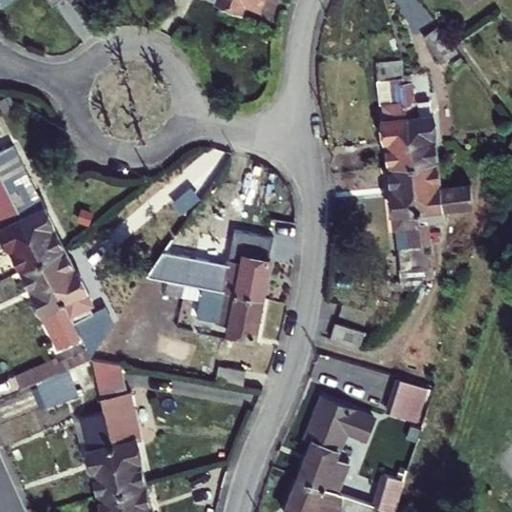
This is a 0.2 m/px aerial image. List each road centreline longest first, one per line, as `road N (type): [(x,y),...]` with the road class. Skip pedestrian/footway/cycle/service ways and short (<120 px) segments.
road 1 (residential): [(309,186),(299,341),(236,511)]
road 2 (residential): [(73,78),(74,125),(100,153),(147,157),(171,142),(186,117)]
road 3 (residential): [(186,117),(182,73),(148,44),(104,46),(73,78)]
